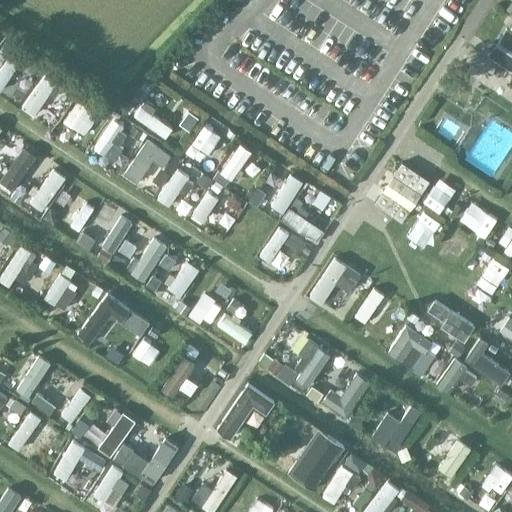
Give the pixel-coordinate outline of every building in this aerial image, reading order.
[(289,0),(276,0),(265,19),(274,25),(289,0)] [(244,52),(253,35),(242,29),(233,46),(244,52)] [(511,33),(506,29),(488,55),(511,70),(511,33)] [(177,59),(194,47),(188,39),(171,51),(177,59)] [(15,108),(30,118),(53,84),(38,74),(15,108)] [(63,88),(74,96),(81,87),(70,78),(63,88)] [(162,140),(169,129),(135,108),(128,119),(162,140)] [(188,112),(180,124),(190,131),(199,119),(188,112)] [(104,120),(87,151),(100,158),(117,127),(104,120)] [(175,151),(187,165),(222,134),(210,120),(175,151)] [(138,138),(142,132),(132,125),(128,131),(138,138)] [(0,128),(0,144),(11,145),(12,129),(0,128)] [(139,141),(121,178),(149,191),(166,154),(139,141)] [(0,180),(8,187),(32,157),(21,148),(0,173),(0,180)] [(402,161),(374,202),(401,221),(429,180),(402,161)] [(24,203),(38,213),(61,177),(47,168),(24,203)] [(171,169),(152,200),(165,208),(184,178),(171,169)] [(229,178),(217,170),(213,176),(224,184),(229,178)] [(207,187),(213,179),(211,178),(203,172),(197,180),(207,187)] [(286,175),(267,210),(280,217),(299,182),(286,175)] [(216,180),(211,187),(218,192),(223,185),(216,180)] [(257,188),(248,201),(257,207),(266,194),(257,188)] [(11,197),(21,204),(25,197),(15,191),(11,197)] [(198,223),(212,198),(202,192),(188,217),(198,223)] [(72,231),(95,202),(85,195),(63,223),(72,231)] [(239,213),(245,202),(234,195),(227,207),(239,213)] [(58,213),(50,208),(43,218),(53,225),(58,219),(58,213)] [(257,229),(265,217),(252,209),(244,221),(257,229)] [(285,211),(278,222),(312,245),(319,234),(285,211)] [(472,241),(486,223),(470,211),(457,229),(472,241)] [(83,229),(94,235),(101,224),(90,218),(83,229)] [(0,237),(7,244),(14,235),(4,227),(0,232),(0,237)] [(255,259),(265,266),(286,234),(276,228),(255,259)] [(93,241),(81,233),(77,240),(89,248),(93,241)] [(148,235),(132,258),(133,258),(124,272),(139,282),(164,246),(148,235)] [(125,239),(118,250),(130,258),(136,247),(125,239)] [(0,284),(4,288),(27,253),(17,246),(0,271),(0,284)] [(106,261),(111,255),(101,249),(97,255),(106,261)] [(176,260),(166,253),(159,263),(169,270),(176,260)] [(39,265),(49,271),(56,261),(45,255),(39,265)] [(120,268),(124,261),(114,255),(110,262),(120,268)] [(325,259),(306,301),(322,307),(340,266),(325,259)] [(173,300),(197,272),(184,262),(161,290),(173,300)] [(161,280),(152,274),(146,284),(154,290),(161,280)] [(366,291),(372,281),(361,274),(355,284),(366,291)] [(39,301),(51,308),(66,281),(54,275),(39,301)] [(102,289),(97,286),(91,294),(98,298),(102,289)] [(204,325),(222,294),(211,287),(193,318),(204,325)] [(348,317),(359,325),(379,300),(368,292),(348,317)] [(239,302),(233,297),(226,307),(232,312),(239,302)] [(190,307),(182,301),(176,310),(184,315),(190,307)] [(401,307),(396,315),(402,319),(407,310),(401,307)] [(406,317),(414,322),(418,316),(411,311),(406,317)] [(240,345),(248,334),(219,315),(212,326),(240,345)] [(140,334),(148,321),(142,317),(133,330),(140,334)] [(511,344),(511,329),(497,319),(490,329),(511,344)] [(404,338),(408,334),(400,327),(381,348),(401,366),(417,349),(404,338)] [(457,355),(464,345),(455,340),(449,350),(453,353),(457,355)] [(501,371),(478,358),(483,349),(470,342),(458,362),(495,383),(501,371)] [(193,358),(198,351),(188,344),(183,351),(193,358)] [(491,344),(488,348),(494,352),(497,348),(491,344)] [(25,395),(46,365),(33,355),(12,386),(25,395)] [(175,357),(158,390),(172,398),(189,364),(175,357)] [(278,376),(285,366),(275,359),(268,369),(278,376)] [(433,387),(451,395),(461,370),(444,362),(433,387)] [(286,364),(285,366),(278,376),(290,384),(298,372),(286,364)] [(222,370),(217,378),(224,382),(229,374),(222,370)] [(350,376),(338,394),(327,388),(314,408),(339,424),(364,385),(350,376)] [(215,431),(231,440),(246,413),(260,421),(270,403),(239,387),(215,431)] [(318,402),(323,394),(313,387),(308,395),(318,402)] [(500,387),(494,397),(503,402),(509,393),(500,387)] [(77,390),(55,417),(65,424),(86,397),(77,390)] [(40,407),(45,400),(36,393),(31,401),(40,407)] [(26,406),(11,396),(6,403),(21,413),(26,406)] [(388,403),(381,414),(392,421),(399,411),(388,403)] [(13,452),(36,419),(25,412),(2,445),(13,452)] [(351,426),(362,427),(362,416),(351,415),(351,426)] [(88,424),(80,419),(72,429),(80,435),(88,424)] [(58,431),(53,440),(60,444),(65,435),(58,431)] [(400,445),(386,435),(381,442),(395,452),(400,445)] [(201,489),(224,451),(201,438),(179,476),(201,489)] [(62,484),(82,450),(68,442),(48,476),(62,484)] [(113,457),(122,463),(131,449),(122,443),(113,457)] [(406,448),(398,452),(402,461),(410,458),(406,448)] [(98,450),(93,457),(103,464),(108,458),(98,450)] [(374,465),(351,451),(344,461),(360,471),(363,467),(368,474),(374,465)] [(385,473),(374,465),(368,474),(369,481),(376,486),(385,473)] [(333,466),(320,502),(333,506),(346,471),(333,466)] [(121,495),(110,486),(120,474),(110,467),(88,496),(108,511),(121,495)] [(200,511),(210,511),(232,477),(220,470),(197,510),(200,511)] [(380,511),(394,491),(381,482),(361,511),(380,511)] [(461,483),(456,489),(468,498),(472,492),(461,483)] [(175,495),(183,501),(191,489),(182,484),(175,495)] [(142,485),(136,495),(144,500),(151,490),(142,485)] [(0,511),(8,511),(15,502),(4,494),(0,500),(0,511)] [(412,509),(417,511),(423,511),(428,505),(419,499),(412,509)]
